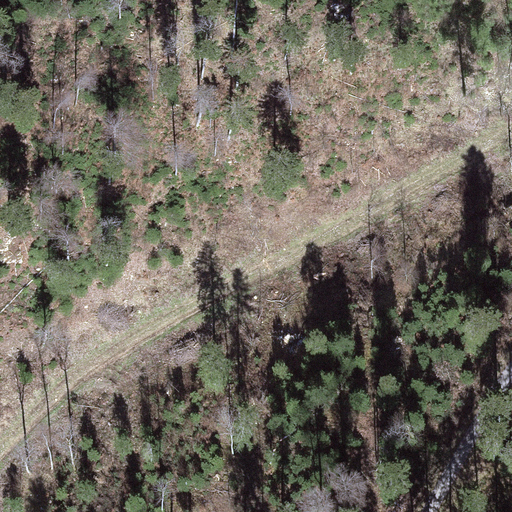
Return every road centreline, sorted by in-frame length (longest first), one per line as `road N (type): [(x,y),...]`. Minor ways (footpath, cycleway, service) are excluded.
road 1 (track): [(0,466),(111,364),(511,136)]
road 2 (track): [(511,369),(424,511)]
